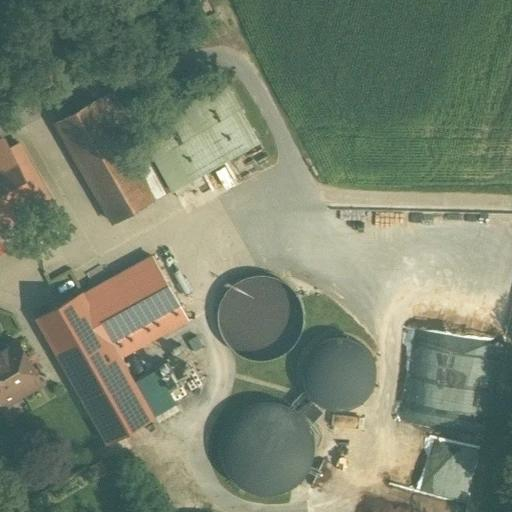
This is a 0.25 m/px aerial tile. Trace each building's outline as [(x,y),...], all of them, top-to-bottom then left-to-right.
[(148,147),(172,190),(260,141),(227,82),(139,131),(148,147)] [(113,223),(155,199),(131,156),(98,98),(56,122),(113,223)] [(4,140),(0,142),(0,230),(42,207),(4,140)] [(131,156),(155,199),(172,190),(148,147),(131,156)] [(188,320),(152,256),(38,320),(108,444),(154,418),(126,367),(120,358),(188,320)] [(511,318),(511,292),(434,274),(416,356),(499,375),(510,330),(511,318)] [(253,277),(240,284),(231,294),(225,307),(225,322),(229,335),(238,346),(250,354),(264,357),(278,355),(291,349),(300,338),(306,325),(306,311),(302,297),(293,286),(281,278),(267,275),(253,277)] [(337,411),(347,410),(356,407),(364,401),(371,393),(375,385),(376,375),(376,365),(372,356),(367,348),(359,342),(350,338),(340,336),(331,337),(321,340),(313,346),(307,353),(303,362),(301,372),(302,381),(306,391),(311,399),(319,405),(328,409),(337,411)] [(197,337),(189,341),(194,350),(201,346),(197,337)] [(0,407),(40,385),(16,343),(0,351),(0,407)] [(181,345),(171,351),(188,383),(199,377),(181,345)] [(126,367),(154,418),(179,403),(151,354),(126,367)] [(302,395),(294,403),(313,422),(321,413),(302,395)] [(221,436),(219,447),(220,457),(224,467),(229,476),(236,484),(245,490),(255,494),(265,495),(276,495),(286,491),(295,486),(303,479),(309,470),(313,460),(315,450),(314,439),(310,429),(305,420),(298,412),(289,406),(279,402),(268,401),(258,402),(248,405),(239,410),(231,417),(225,426),(221,436)] [(392,511),(473,511),(475,506),(397,491),(392,511)]
